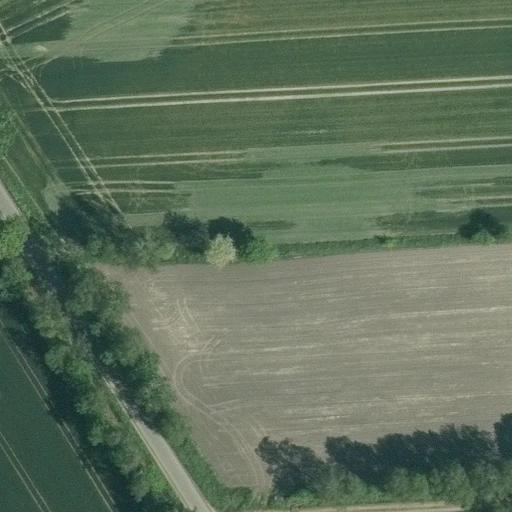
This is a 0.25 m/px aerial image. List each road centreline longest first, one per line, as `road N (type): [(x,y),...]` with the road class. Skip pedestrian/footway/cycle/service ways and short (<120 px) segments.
road 1 (unclassified): [(195,511),(0,203)]
road 2 (track): [(343,511),(511,503)]
